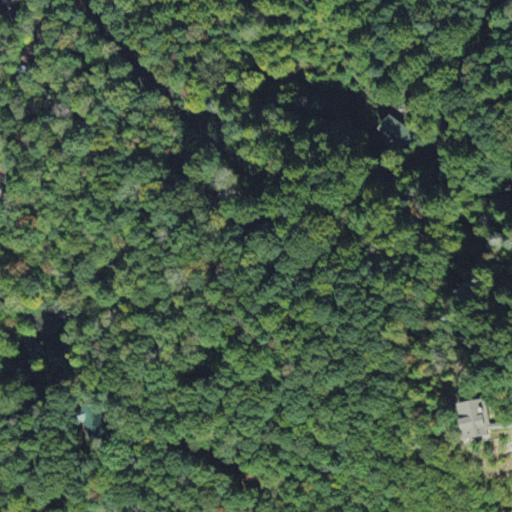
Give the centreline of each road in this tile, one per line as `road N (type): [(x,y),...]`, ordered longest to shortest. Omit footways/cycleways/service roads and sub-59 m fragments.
road 1 (residential): [(66,511),(89,421),(230,238),(318,218),(406,155),(462,0)]
road 2 (residential): [(89,421),(53,416),(84,181),(178,45),(186,0)]
road 3 (residential): [(0,118),(29,0)]
